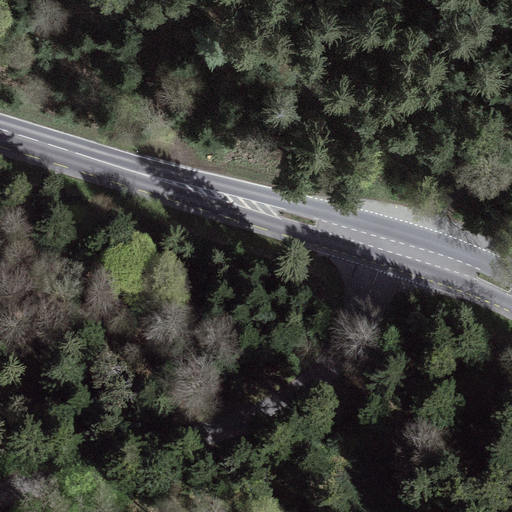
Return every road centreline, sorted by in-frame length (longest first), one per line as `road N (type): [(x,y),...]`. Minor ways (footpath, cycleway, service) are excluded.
road 1 (tertiary): [(392,246),(346,347),(309,388),(240,421),(0,491)]
road 2 (secondary): [(392,246),(0,129)]
road 3 (secondary): [(511,290),(392,246)]
